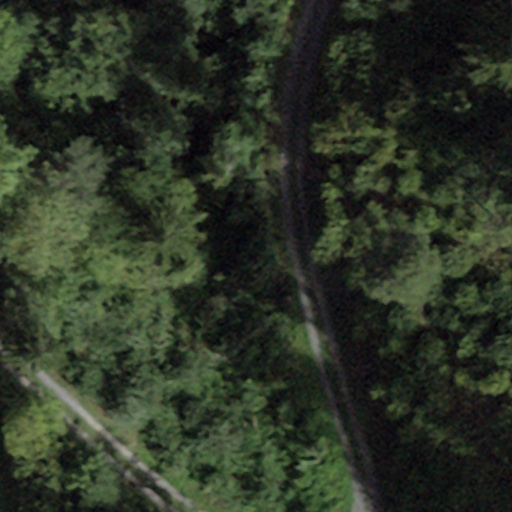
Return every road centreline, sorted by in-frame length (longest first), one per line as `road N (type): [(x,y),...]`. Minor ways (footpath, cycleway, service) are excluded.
road 1 (track): [(320,0),(284,120),(303,271),(370,511)]
road 2 (track): [(198,511),(0,362)]
